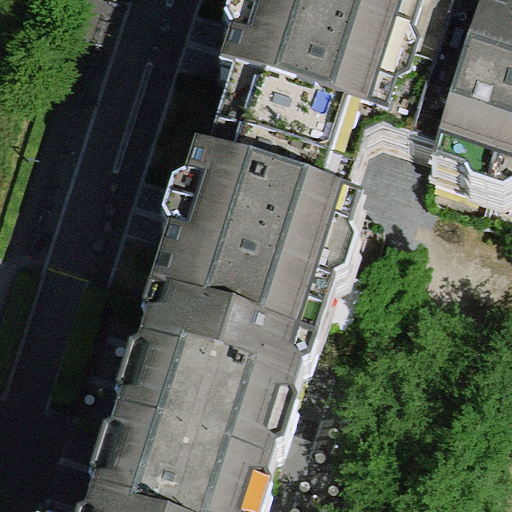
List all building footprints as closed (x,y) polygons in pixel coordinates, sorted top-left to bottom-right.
[(417,10),(420,0),(339,0),(412,24),(375,140),(236,92),(222,136),(219,145),(358,190),(361,182),(372,149),(391,140),(418,150),(453,37),(428,28),(417,10)] [(339,0),(251,0),(249,5),(237,11),(228,44),(233,55),(222,87),(236,92),(375,140),(412,24),(339,0)] [(458,22),(453,37),(418,150),(413,161),(438,171),(434,185),(466,196),(472,207),(504,216),(511,212),(511,24),(488,17),(485,31),(458,22)] [(351,215),(358,190),(219,145),(211,171),(196,166),(187,199),(175,205),(166,238),(171,249),(150,307),(318,360),(364,219),(351,215)] [(312,383),(318,360),(150,307),(144,328),(150,338),(141,365),(132,369),(118,411),(123,420),(114,445),(105,451),(92,493),(97,502),(93,511),(270,511),(272,507),(267,497),(277,468),(286,465),(298,424),(294,415),(304,386),(312,383)]
